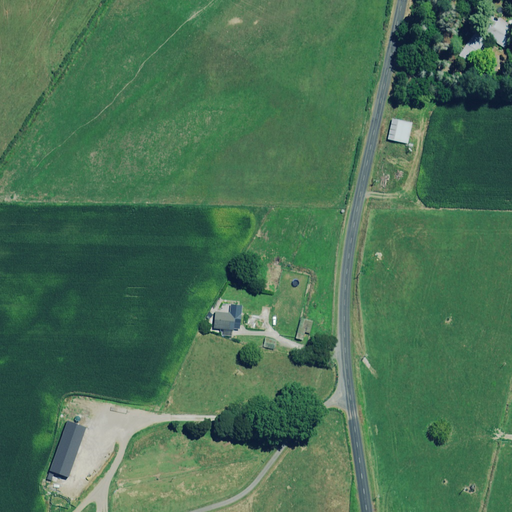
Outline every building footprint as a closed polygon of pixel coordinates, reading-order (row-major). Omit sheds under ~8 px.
[(499,21),(491,15),(484,24),(480,31),(505,49),(511,38),(511,27),(500,19),(499,21)] [(485,40),(475,33),(458,56),(464,60),(468,63),(485,40)] [(411,123),(391,119),(387,139),(406,143),(411,123)] [(239,314),(214,312),(213,328),(219,329),(219,334),(232,335),(233,324),(238,325),(239,314)] [(97,439),(87,433),(84,437),(86,438),(74,457),(83,462),(94,444),(97,439)] [(117,452),(110,447),(106,453),(113,457),(117,452)]
